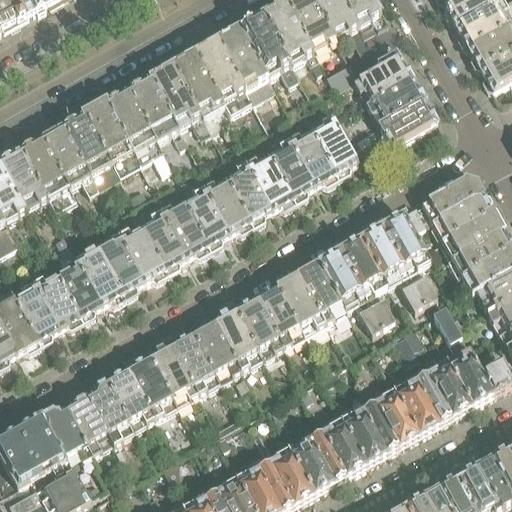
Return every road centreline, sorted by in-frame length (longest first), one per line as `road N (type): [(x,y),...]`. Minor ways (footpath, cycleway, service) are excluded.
road 1 (residential): [(487,153),(0,426)]
road 2 (tertiary): [(0,131),(235,0)]
road 3 (residential): [(398,0),(487,153)]
road 4 (residential): [(511,428),(363,511)]
road 5 (tertiary): [(142,0),(0,79)]
